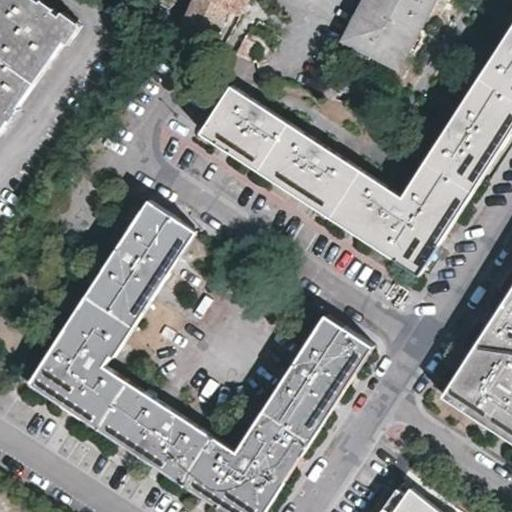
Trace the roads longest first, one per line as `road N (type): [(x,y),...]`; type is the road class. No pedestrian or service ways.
road 1 (residential): [(427,339),(147,154),(146,135),(187,66)]
road 2 (residential): [(427,339),(511,212)]
road 3 (residential): [(511,485),(385,402)]
road 4 (residential): [(0,431),(118,511)]
road 5 (residential): [(311,511),(385,402)]
